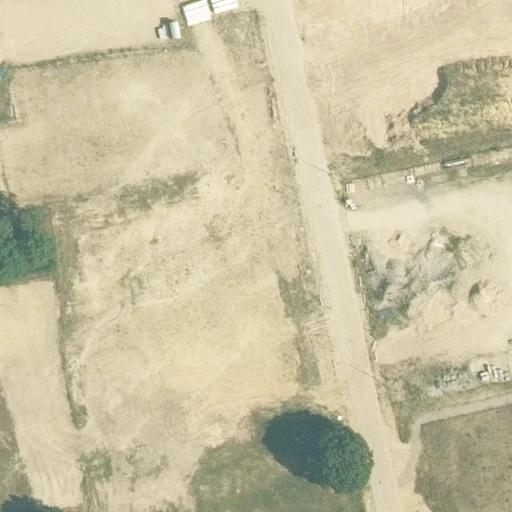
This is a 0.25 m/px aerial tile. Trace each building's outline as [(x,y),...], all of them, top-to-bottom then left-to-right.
[(389,0),(348,0),(351,11),(390,3),(389,0)] [(390,3),(351,11),(356,32),(395,24),(390,3)] [(404,64),(365,72),(370,93),(408,85),(404,64)] [(435,70),(423,73),(425,81),(437,78),(435,70)] [(511,72),(476,80),(474,81),(484,122),(485,122),(511,115),(511,72)] [(475,77),(459,80),(471,135),(487,131),(485,122),(484,122),(474,81),(476,80),(475,77)] [(437,78),(425,81),(427,89),(438,86),(437,78)] [(408,85),(370,93),(374,113),(413,105),(408,85)] [(413,105),(374,113),(378,133),(417,124),(413,105)] [(444,110),(432,113),(434,121),(446,118),(444,110)] [(446,118),(434,121),(436,129),(447,126),(446,118)] [(417,124),(378,133),(383,154),(422,145),(417,124)] [(511,207),(492,212),(502,255),(503,255),(503,254),(511,252),(511,207)] [(492,212),(469,217),(478,260),(480,260),(480,259),(492,256),(495,268),(503,266),(500,255),(502,255),(492,212)] [(469,217),(445,222),(455,265),(457,265),(456,264),(469,262),(472,273),(479,272),(477,260),(478,260),(469,217)] [(445,222),(422,227),(432,270),(433,270),(446,267),(448,279),(456,277),(454,266),(455,265),(445,222)] [(422,227),(397,233),(407,276),(410,275),(422,272),(425,284),(433,282),(430,271),(432,270),(422,227)] [(501,354),(499,354),(509,398),(511,396),(511,339),(511,340),(511,344),(511,351),(501,354)] [(477,359),(476,359),(485,403),(509,398),(499,354),(498,355),(495,343),(488,345),(490,357),(477,359)] [(454,364),(453,365),(462,408),(485,403),(476,359),(474,360),(472,348),(464,350),(467,362),(454,365),(454,364)] [(431,369),(428,370),(437,413),(462,408),(453,365),(451,365),(449,354),(441,355),(443,367),(431,370),(431,369)] [(511,511),(511,481),(503,483),(509,511),(511,511)] [(509,511),(503,483),(480,489),(485,511),(509,511)] [(485,511),(480,489),(455,494),(458,511),(485,511)]
